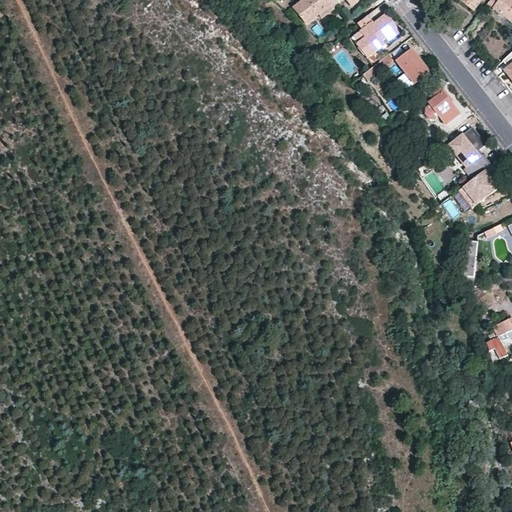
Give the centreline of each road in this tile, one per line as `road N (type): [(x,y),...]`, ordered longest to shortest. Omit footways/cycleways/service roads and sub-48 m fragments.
road 1 (track): [(266,511),(19,0)]
road 2 (residential): [(404,0),(511,137)]
